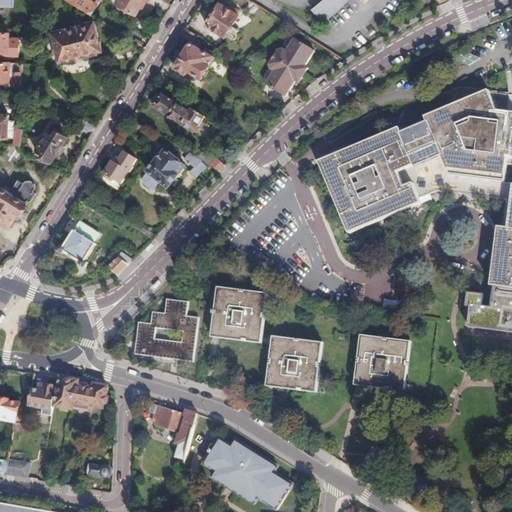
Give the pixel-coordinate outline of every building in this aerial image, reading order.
[(89,0),(67,0),(93,16),(99,6),(89,0)] [(123,0),(121,4),(138,15),(144,5),(145,6),(149,0),(123,0)] [(325,0),(313,10),(323,24),(337,14),(346,5),(350,0),(325,0)] [(227,36),(241,15),(223,3),(209,25),(227,36)] [(55,33),(63,61),(84,55),(85,60),(99,56),(97,51),(103,50),(95,22),(55,33)] [(188,30),(184,37),(195,44),(200,37),(188,30)] [(0,33),(0,52),(12,53),(12,34),(0,33)] [(275,72),(270,81),(290,93),(297,83),(300,85),(310,69),(308,68),(318,52),(297,39),(288,52),(285,51),(280,51),(271,65),(273,71),(275,72)] [(189,52),(178,70),(188,76),(191,72),(204,80),(215,63),(204,55),(201,60),(189,52)] [(0,82),(12,83),(13,63),(0,62),(0,82)] [(290,93),(270,81),(268,85),(288,97),(290,93)] [(449,110),(378,139),(322,162),(351,231),(445,191),(508,199),(504,230),(500,229),(493,285),(497,285),(494,306),(511,308),(511,95),(460,89),(444,96),(449,110)] [(194,131),(204,115),(194,108),(193,109),(172,95),(169,99),(163,95),(160,99),(157,97),(153,102),(157,105),(156,106),(194,131)] [(0,114),(0,127),(1,127),(1,141),(6,142),(12,141),(13,130),(11,131),(11,114),(0,114)] [(95,133),(99,126),(87,118),(83,126),(86,128),(95,133)] [(82,135),(86,128),(83,126),(74,121),(70,128),(82,135)] [(13,143),(17,145),(19,139),(19,138),(20,134),(22,129),(17,128),(13,143)] [(51,132),(40,151),(54,160),(60,152),(62,153),(67,145),(65,144),(69,136),(60,130),(57,135),(51,132)] [(116,156),(106,172),(125,184),(142,155),(128,147),(121,159),(116,156)] [(183,156),(172,147),(169,151),(168,151),(145,178),(145,183),(152,188),(158,186),(162,181),(171,187),(188,166),(180,160),(183,156)] [(219,170),(222,172),(228,166),(219,157),(207,150),(201,159),(211,165),(219,170)] [(191,153),(186,159),(196,167),(192,172),(198,177),(206,166),(200,161),(191,153)] [(0,191),(0,217),(12,225),(21,210),(24,211),(31,198),(34,200),(40,191),(37,190),(38,188),(38,187),(38,185),(37,182),(36,180),(34,179),(33,179),(31,178),(28,179),(27,180),(25,182),(20,179),(13,190),(4,185),(0,191)] [(102,233),(83,221),(78,230),(67,246),(64,245),(61,250),(66,253),(68,250),(85,260),(83,264),(88,267),(91,262),(88,260),(99,243),(97,242),(102,233)] [(156,234),(135,221),(132,225),(154,238),(156,234)] [(110,268),(111,269),(119,277),(133,261),(124,253),(110,268)] [(260,339),(264,298),(221,293),(216,334),(260,339)] [(140,322),(135,354),(192,362),(194,363),(200,319),(188,317),(191,303),(167,300),(165,313),(153,312),(151,324),(140,322)] [(403,387),(407,345),(365,340),(360,383),(403,387)] [(316,389),(320,348),(276,343),(271,385),(316,389)] [(63,407),(64,411),(69,412),(72,409),(75,410),(77,409),(92,411),(93,406),(106,408),(107,405),(109,405),(110,404),(111,399),(110,398),(108,397),(109,387),(96,385),(96,387),(88,386),(80,385),(81,382),(63,379),(61,393),(55,391),(54,398),(56,398),(55,406),(56,406),(58,405),(59,407),(63,407)] [(41,393),(33,392),(31,407),(31,410),(44,412),(45,407),(55,408),(55,406),(56,398),(54,398),(55,391),(55,389),(43,387),(41,393)] [(0,421),(17,424),(19,424),(20,416),(22,404),(12,403),(13,401),(10,401),(10,399),(4,398),(4,400),(0,399),(0,401),(0,421)] [(186,462),(199,416),(194,414),(188,412),(187,417),(158,408),(153,406),(151,413),(156,415),(154,422),(158,423),(157,426),(182,434),(181,437),(180,436),(177,446),(181,447),(177,460),(186,462)] [(17,424),(16,431),(25,432),(26,425),(23,425),(19,424),(17,424)] [(235,447),(223,439),(206,465),(218,473),(215,479),(256,505),(260,499),(278,510),(294,484),(277,473),(280,468),(239,441),(235,447)] [(12,477),(29,479),(31,463),(10,459),(2,458),(0,472),(0,474),(3,475),(12,477)] [(103,466),(90,465),(90,475),(90,476),(104,476),(106,477),(108,477),(109,477),(112,476),(113,474),(114,472),(114,470),(113,467),(112,466),(110,465),(108,464),(107,464),(105,465),(103,466)]
